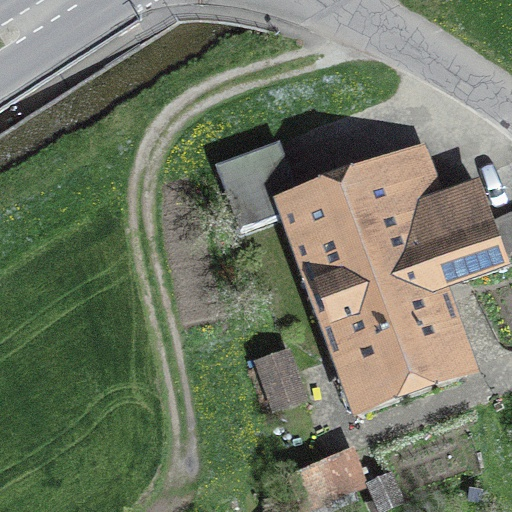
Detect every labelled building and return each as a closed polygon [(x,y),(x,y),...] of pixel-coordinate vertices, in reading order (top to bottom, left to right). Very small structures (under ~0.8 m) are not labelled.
[(220,169),(242,227),(299,206),(277,147),(220,169)] [(423,162),(299,206),(367,399),(456,367),(426,287),(460,274),(463,283),(506,266),(479,191),(439,205),(423,162)] [(257,364),(273,412),(304,401),(288,353),(257,364)] [(351,452),(290,475),(299,500),(360,477),(351,452)] [(389,478),(371,486),(380,509),(398,501),(389,478)]
